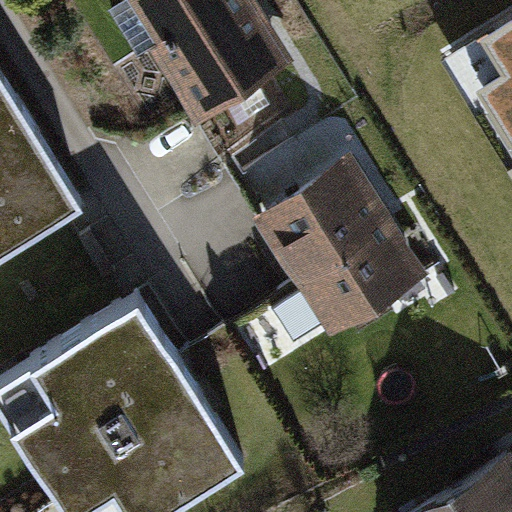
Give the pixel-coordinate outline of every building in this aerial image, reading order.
[(251,0),(140,0),(133,4),(200,109),(286,54),(251,0)] [(511,10),(480,30),(502,68),(479,82),(511,136),(511,10)] [(0,251),(80,202),(0,75),(0,251)] [(352,160),(261,217),(332,329),(423,271),(352,160)] [(166,511),(245,464),(144,300),(0,389),(0,392),(74,511),(166,511)] [(511,511),(511,470),(504,457),(415,511),(511,511)]
